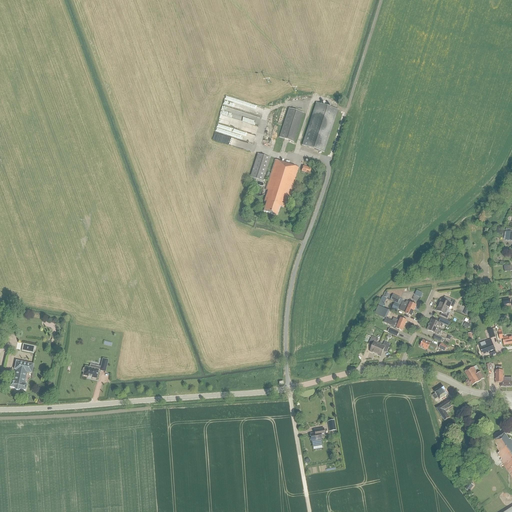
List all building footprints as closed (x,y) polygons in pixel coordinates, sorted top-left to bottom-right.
[(324,153),(338,111),(316,103),(302,146),(324,153)] [(304,113),(289,108),(279,137),(294,142),(304,113)] [(270,158),(257,154),(249,177),(262,181),(270,158)] [(277,216),(280,208),(280,207),(283,208),(285,204),(287,204),(299,168),(275,160),(265,190),(268,191),(264,202),(266,203),(263,212),(277,216)] [(311,169),(303,166),(301,171),(310,174),(311,169)] [(393,294),(390,300),(398,304),(400,299),(401,298),(393,294)] [(439,306),(449,310),(450,307),(454,308),(456,302),(448,299),(446,302),(441,300),(440,303),(439,306)] [(401,305),(401,306),(414,311),(416,305),(406,301),(406,302),(405,303),(402,302),(401,305)] [(395,302),(392,309),(397,312),(400,305),(395,302)] [(378,306),(375,313),(380,316),(381,313),(383,308),(378,306)] [(414,311),(401,306),(399,311),(405,313),(405,314),(411,317),(414,311)] [(451,311),(449,310),(439,306),(438,308),(437,308),(436,311),(441,313),(440,316),(447,319),(450,314),(449,314),(451,311)] [(383,308),(381,313),(380,316),(385,318),(386,315),(388,311),(383,308)] [(391,322),(404,327),(407,321),(400,319),(399,321),(396,320),(393,318),(391,322)] [(404,327),(391,322),(385,319),(383,324),(392,327),(393,326),(396,327),(395,329),(402,332),(404,327)] [(432,320),(429,326),(438,329),(439,327),(442,328),(443,326),(432,320)] [(429,326),(427,331),(438,336),(439,334),(437,332),(438,329),(429,326)] [(399,333),(389,328),(387,333),(397,337),(399,333)] [(511,336),(503,338),(502,331),(498,331),(500,340),(503,339),(504,346),(511,344),(511,336)] [(375,354),(380,345),(377,343),(378,340),(372,337),(369,345),(372,347),(370,352),(373,354),(373,353),(375,354)] [(497,355),(492,344),(491,340),(487,342),(488,345),(487,346),(485,343),(480,345),(482,349),(480,350),(482,354),(483,353),(484,355),(490,353),(491,357),(497,355)] [(435,351),(437,347),(430,344),(430,345),(423,341),(420,347),(424,349),(424,350),(427,351),(427,350),(428,351),(429,349),(435,351)] [(380,345),(375,354),(378,355),(378,356),(381,357),(383,352),(387,353),(390,345),(385,343),(383,346),(380,345)] [(447,346),(441,343),(438,348),(445,351),(447,346)] [(21,351),(36,355),(38,348),(23,345),(21,351)] [(100,368),(90,365),(90,368),(85,367),(85,369),(83,369),(82,373),(84,373),(83,376),(97,379),(99,370),(100,370),(100,371),(106,372),(108,360),(102,359),(100,368)] [(34,366),(20,362),(16,362),(14,370),(15,371),(13,381),(11,381),(9,387),(15,388),(15,389),(16,390),(18,391),(20,390),(20,389),(25,390),(26,385),(25,385),(26,381),(25,380),(26,372),(32,374),(34,366)] [(472,386),(484,379),(481,372),(477,374),(474,367),(465,372),(472,386)] [(501,388),(511,387),(511,378),(504,378),(504,376),(503,376),(503,371),(496,371),(496,383),(501,383),(501,388)] [(439,400),(447,395),(444,390),(445,390),(442,386),(434,392),(435,394),(431,396),(434,400),(438,398),(439,400)] [(448,409),(454,404),(451,399),(436,409),(445,421),(450,418),(446,413),(449,411),(448,409)] [(329,432),(336,431),(334,420),(327,421),(329,432)] [(321,436),(325,436),(323,428),(317,429),(317,433),(310,434),(311,442),(321,440),(321,436)] [(505,434),(494,441),(498,447),(497,448),(500,453),(498,453),(502,459),(500,460),(511,477),(511,441),(510,439),(509,440),(505,434)]
